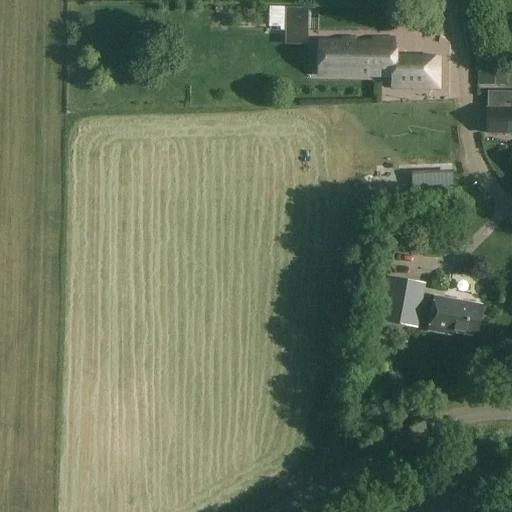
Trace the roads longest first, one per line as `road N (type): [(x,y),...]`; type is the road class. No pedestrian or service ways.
road 1 (unclassified): [(511,414),(466,415),(416,433),(278,511)]
road 2 (unclassified): [(455,0),(476,166),(511,204)]
